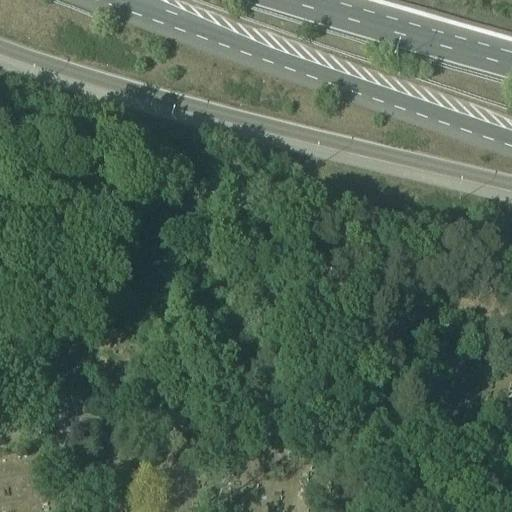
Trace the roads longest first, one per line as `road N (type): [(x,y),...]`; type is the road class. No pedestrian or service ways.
road 1 (primary): [(0,48),(277,129),(511,185)]
road 2 (primary): [(125,0),(511,139)]
road 3 (primary): [(511,67),(279,0)]
